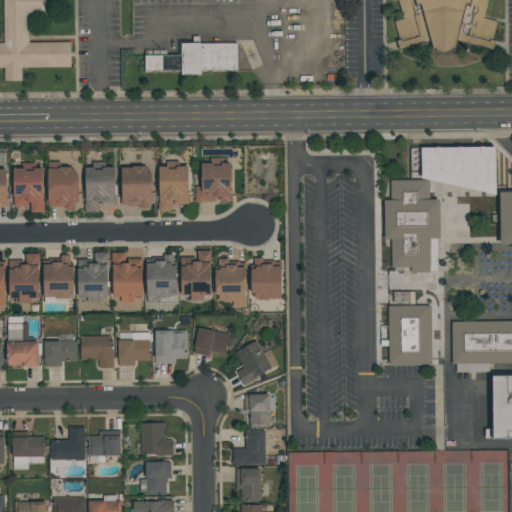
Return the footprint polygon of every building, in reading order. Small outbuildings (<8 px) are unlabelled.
[(4,0),(42,0),(42,15),(29,15),(29,46),(71,46),(71,71),(22,71),(22,85),(4,85),(4,71),(0,71),(0,46),(4,46),(4,0)] [(393,0),(394,2),(398,0),(404,22),(395,25),(400,43),(397,44),(399,54),(430,45),(431,52),(443,58),(455,52),(457,45),(493,53),(496,43),(493,43),(498,24),(484,21),(489,0),(393,0)] [(144,58),(144,76),(180,76),(180,80),(201,80),(201,76),(238,76),(238,45),(200,45),(200,39),(193,39),(193,45),(179,45),(179,58),(144,58)] [(231,202),(230,158),(201,158),(201,185),(195,185),(195,202),(218,202),(231,202)] [(188,204),(188,162),(158,162),(159,212),(173,212),(173,204),(188,204)] [(43,212),(42,163),(13,163),(14,205),(30,205),(30,213),(43,212)] [(77,173),(72,173),(72,163),(47,163),(47,207),(77,208),(77,173)] [(85,212),(98,212),(98,205),(114,205),(114,164),(85,163),(85,212)] [(121,207),(150,207),(150,163),(121,163),(121,207)] [(391,183),(429,182),(430,202),(439,202),(440,241),(430,241),(430,274),(411,275),(411,270),(392,270),(392,243),(384,243),(384,203),(392,203),(391,183)] [(498,193),(511,192),(511,246),(499,247),(498,193)] [(210,299),(210,249),(197,249),(197,256),(181,256),(181,295),(189,295),(189,299),(210,299)] [(142,296),(142,259),(125,259),(125,251),(111,251),(112,300),(133,300),(133,296),(142,296)] [(107,297),(107,252),(93,252),(93,258),(78,258),(78,297),(107,297)] [(38,297),(38,254),(26,254),(25,261),(9,261),(9,297),(18,298),(18,303),(30,304),(31,297),(38,297)] [(176,296),(175,255),(146,256),(147,297),(176,296)] [(71,256),(52,256),(52,263),(43,263),(43,298),(72,298),(71,256)] [(245,265),(234,265),(234,258),(216,258),(216,302),(234,302),(234,306),(245,306),(245,265)] [(280,300),(281,264),(273,264),(273,258),(252,258),(251,299),(280,300)] [(414,290),(392,290),(393,304),(414,303),(414,290)] [(388,309),(431,309),(431,368),(389,368),(388,309)] [(452,324),(511,323),(511,366),(490,366),(490,376),(456,375),(456,367),(452,367),(452,324)] [(224,355),(229,333),(198,326),(192,353),(208,357),(209,352),(224,355)] [(175,364),(175,358),(186,358),(186,330),(155,330),(154,364),(175,364)] [(118,366),(134,365),(133,361),(150,360),(148,331),(117,332),(118,366)] [(76,361),(75,334),(57,334),(57,338),(43,339),(44,367),(62,366),(61,362),(76,361)] [(112,368),(112,336),(80,337),(80,360),(98,360),(98,368),(112,368)] [(243,385),(278,366),(266,345),(260,348),(256,340),(235,352),(244,367),(236,372),(243,385)] [(6,367),(38,366),(38,341),(6,341),(6,367)] [(490,377),(511,376),(511,441),(484,442),(484,431),(491,431),(490,377)] [(269,427),(268,392),(246,393),(247,427),(269,427)] [(140,455),(172,455),(173,440),(164,439),(164,422),(141,421),(140,455)] [(50,459),(84,460),(85,428),(68,427),(68,439),(51,439),(50,459)] [(120,456),(120,430),(99,430),(99,435),(88,435),(87,456),(120,456)] [(264,434),(245,434),(245,447),(232,448),(232,464),(264,464),(264,434)] [(44,463),(43,436),(12,437),(13,470),(27,470),(27,464),(44,463)] [(145,495),(168,495),(169,461),(145,460),(145,495)] [(260,501),(260,468),(235,467),(235,490),(240,490),(240,501),(260,501)] [(84,511),(84,497),(52,497),(51,511),(84,511)] [(87,511),(120,511),(121,500),(88,499),(87,511)] [(173,511),(173,500),(132,501),(132,511),(173,511)] [(46,511),(46,501),(15,502),(14,511),(46,511)]
